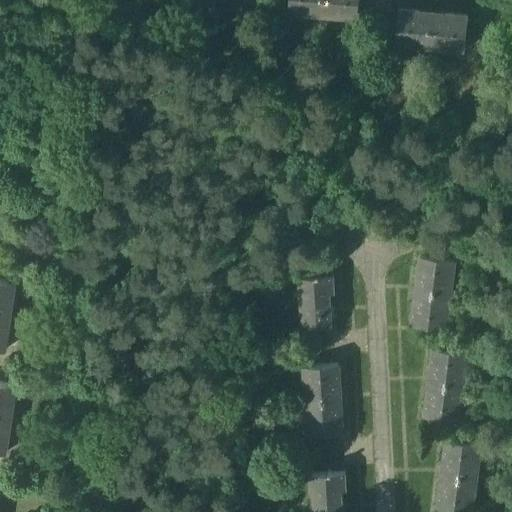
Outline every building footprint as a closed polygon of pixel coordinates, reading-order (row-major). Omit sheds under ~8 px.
[(354,17),(356,0),(280,0),(280,4),(354,17)] [(387,44),(467,49),(469,11),(389,6),(387,44)] [(411,252),(405,321),(443,325),(450,255),(411,252)] [(302,322),(326,322),(324,271),(292,272),(293,306),(302,306),(302,322)] [(0,277),(0,347),(4,348),(11,278),(0,277)] [(424,344),(421,415),(458,417),(460,346),(424,344)] [(298,361),(301,432),(338,430),(335,359),(298,361)] [(0,434),(9,382),(0,380),(0,434)] [(436,437),(436,504),(473,504),(473,437),(436,437)] [(343,511),(343,469),(306,469),(305,511),(343,511)]
